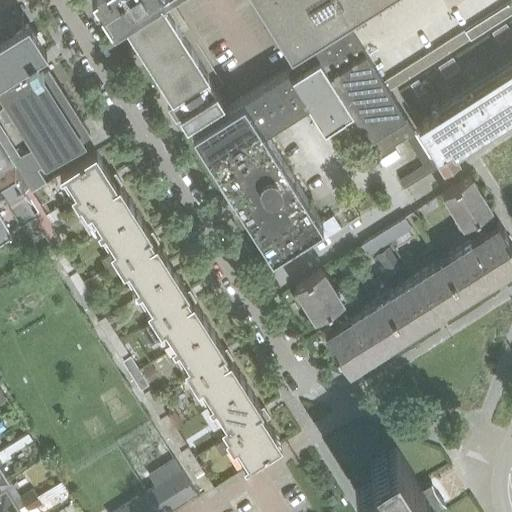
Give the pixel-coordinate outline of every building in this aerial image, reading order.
[(108,0),(120,20),(152,0),(108,0)] [(221,99),(159,0),(152,0),(120,20),(186,122),(221,99)] [(250,0),(291,64),(349,28),(331,0),(250,0)] [(331,0),(349,28),(393,0),(331,0)] [(511,0),(510,0),(510,1),(463,30),(383,81),(389,90),(511,12),(511,0)] [(44,165),(84,139),(83,137),(89,133),(46,65),(40,68),(34,57),(45,50),(28,23),(0,40),(0,95),(2,100),(0,102),(0,109),(4,116),(11,114),(44,165)] [(511,35),(511,34),(505,23),(491,32),(499,44),(511,35)] [(349,28),(191,129),(270,254),(321,221),(264,131),(307,103),(324,129),(351,112),(368,139),(371,137),(380,151),(404,135),(413,129),(405,116),(349,28)] [(459,69),(452,57),(438,66),(445,77),(459,69)] [(475,85),(497,120),(511,110),(511,78),(504,67),(475,85)] [(425,91),(417,79),(409,84),(417,96),(425,91)] [(446,104),(468,138),(497,120),(475,85),(446,104)] [(187,122),(190,127),(225,105),(221,100),(187,122)] [(442,164),(456,155),(452,149),(468,138),(446,104),(416,123),(442,164)] [(413,129),(404,135),(422,163),(398,178),(404,187),(436,166),(413,129)] [(0,173),(14,164),(0,141),(0,173)] [(43,166),(32,148),(13,160),(16,165),(15,165),(31,191),(45,182),(37,169),(43,166)] [(94,150),(92,151),(59,172),(78,203),(80,202),(98,230),(134,208),(118,184),(121,182),(115,172),(110,174),(94,150)] [(60,239),(14,165),(0,173),(0,235),(33,215),(51,245),(60,239)] [(468,175),(442,192),(463,225),(490,208),(468,175)] [(65,221),(56,207),(48,212),(58,226),(65,221)] [(132,284),(168,261),(156,242),(158,240),(152,230),(149,232),(134,208),(98,230),(111,251),(101,258),(112,275),(122,268),(132,284)] [(405,216),(361,244),(368,255),(411,227),(405,216)] [(489,281),(492,279),(500,274),(499,273),(511,264),(511,246),(500,226),(473,243),(470,238),(439,258),(461,294),(487,277),(489,281)] [(388,246),(376,254),(388,272),(399,264),(388,246)] [(57,258),(62,265),(69,261),(64,253),(57,258)] [(430,318),(435,315),(440,312),(438,308),(461,294),(439,258),(381,294),(404,330),(428,315),(430,318)] [(62,265),(67,273),(74,268),(69,261),(62,265)] [(67,273),(71,281),(79,276),(74,268),(67,273)] [(322,268),(294,286),(315,319),(343,301),(322,268)] [(173,347),(208,325),(193,301),(195,299),(189,289),(186,291),(174,272),(139,294),(173,347)] [(71,281),(76,288),(84,283),(83,282),(79,276),(71,281)] [(90,278),(83,282),(84,283),(87,289),(94,284),(90,278)] [(89,291),(87,289),(84,283),(76,288),(81,296),(89,291)] [(81,296),(86,303),(94,298),(89,291),(81,296)] [(372,355),(378,351),(380,350),(378,346),(404,330),(381,294),(351,313),(354,318),(326,335),(348,369),(371,354),(372,355)] [(98,306),(94,298),(86,303),(91,311),(98,306)] [(109,323),(105,316),(97,321),(101,328),(109,323)] [(109,323),(101,328),(106,335),(114,330),(109,323)] [(173,347),(210,405),(245,383),(230,359),(233,358),(226,347),(223,349),(208,325),(173,347)] [(114,330),(106,335),(110,342),(118,337),(114,330)] [(110,342),(115,350),(123,344),(118,337),(110,342)] [(123,344),(115,350),(119,357),(128,351),(123,344)] [(127,368),(135,363),(130,356),(122,361),(127,368)] [(135,363),(127,368),(131,375),(139,370),(135,363)] [(152,366),(142,372),(148,381),(158,375),(152,366)] [(144,377),(139,370),(131,375),(136,382),(144,377)] [(148,384),(144,377),(136,382),(140,389),(148,384)] [(260,407),(245,383),(210,405),(228,435),(214,444),(219,452),(231,445),(245,467),(281,444),(265,419),(270,416),(263,406),(260,407)] [(155,395),(150,388),(143,393),(147,400),(155,395)] [(155,395),(147,400),(152,407),(159,402),(155,395)] [(164,410),(159,402),(152,407),(157,414),(164,410)] [(173,410),(168,414),(176,426),(182,422),(173,410)] [(171,421),(166,414),(158,419),(163,426),(171,421)] [(171,421),(163,426),(167,433),(175,428),(171,421)] [(175,428),(167,433),(172,440),(180,435),(175,428)] [(0,450),(0,481),(6,477),(0,466),(0,461),(10,456),(9,453),(31,439),(28,433),(0,450)] [(180,435),(172,440),(176,447),(184,442),(180,435)] [(184,458),(192,453),(187,446),(179,451),(184,458)] [(436,511),(432,506),(440,499),(438,497),(436,495),(435,492),(433,490),(432,487),(423,491),(394,446),(392,447),(394,449),(373,463),(371,461),(369,462),(379,477),(357,490),(356,488),(354,489),(368,511),(436,511)] [(184,458),(188,466),(196,461),(192,453),(184,458)] [(164,511),(173,511),(198,496),(173,457),(147,473),(154,485),(110,511),(162,511),(164,511)] [(196,461),(188,466),(193,473),(201,468),(196,461)] [(200,484),(208,479),(203,472),(195,477),(200,484)] [(200,484),(204,491),(212,487),(208,479),(200,484)] [(61,481),(38,495),(42,503),(65,488),(61,481)] [(0,489),(0,511),(10,511),(18,508),(5,486),(0,489)] [(42,503),(33,489),(20,497),(28,511),(42,503)] [(336,501),(332,494),(325,498),(329,504),(336,501)]
